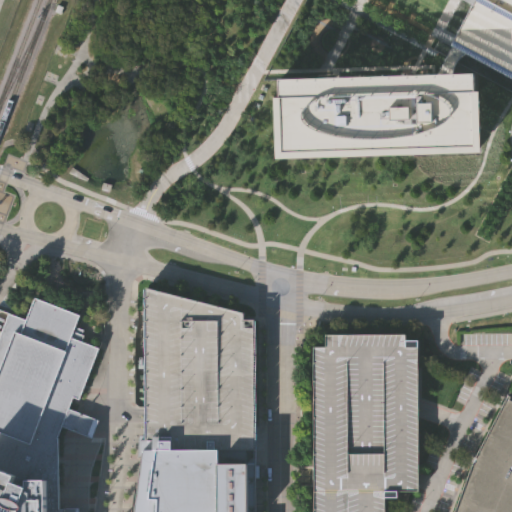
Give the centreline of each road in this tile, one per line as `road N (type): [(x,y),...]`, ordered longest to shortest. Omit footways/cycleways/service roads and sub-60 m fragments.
road 1 (tertiary): [(124,260),(296,306),(377,314),(453,309)]
road 2 (residential): [(104,511),(124,260)]
road 3 (residential): [(281,511),(281,275)]
road 4 (tertiary): [(52,243),(67,235),(73,210),(63,196),(40,193),(23,218),(35,239),(52,243)]
road 5 (tertiary): [(511,269),(392,289)]
